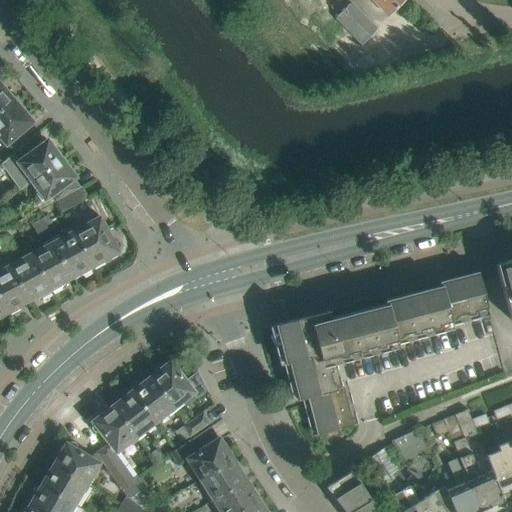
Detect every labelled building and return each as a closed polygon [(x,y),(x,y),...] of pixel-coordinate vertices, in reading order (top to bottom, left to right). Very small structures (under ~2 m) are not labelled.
[(344,0),(340,0),(333,8),(341,16),(338,18),(364,43),(371,36),(375,40),(382,32),(352,3),(350,6),(344,0)] [(375,0),(390,15),(404,0),(375,0)] [(0,111),(12,100),(11,98),(11,95),(7,90),(4,90),(0,85),(0,111)] [(31,121),(21,110),(21,106),(18,102),(14,102),(12,100),(0,111),(0,144),(2,147),(31,121)] [(30,181),(63,157),(57,149),(53,149),(47,141),(18,162),(12,153),(1,163),(19,189),(30,181)] [(76,189),(69,180),(74,177),(68,169),(69,165),(63,157),(30,181),(38,192),(35,194),(40,201),(35,205),(39,210),(56,200),(76,189)] [(62,212),(88,198),(81,186),(76,190),(76,189),(56,200),(62,212)] [(113,241),(111,241),(96,214),(85,220),(86,223),(72,230),(93,269),(103,264),(102,260),(117,252),(118,252),(119,251),(119,250),(120,249),(120,248),(120,246),(119,244),(119,243),(118,242),(116,241),(115,241),(113,241)] [(54,228),(47,215),(39,219),(46,233),(54,228)] [(46,233),(39,219),(31,223),(39,237),(46,233)] [(93,269),(72,230),(59,237),(58,235),(49,240),(70,277),(80,272),(83,275),(93,269)] [(12,251),(5,238),(0,240),(0,248),(4,256),(12,251)] [(70,277),(49,240),(42,244),(43,246),(29,253),(51,292),(61,286),(61,282),(70,277)] [(51,292),(29,253),(17,260),(16,257),(7,262),(28,300),(38,294),(41,297),(51,292)] [(495,264),(510,320),(511,319),(511,259),(495,264)] [(28,300),(7,262),(0,265),(0,267),(1,269),(0,269),(0,297),(9,314),(19,309),(18,305),(28,300)] [(472,307),(485,303),(486,303),(478,272),(438,283),(439,286),(383,301),(384,304),(330,319),(329,315),(278,328),(298,401),(307,398),(317,435),(358,424),(347,385),(336,388),(335,383),(332,383),(329,372),(332,371),(329,360),(326,361),(324,354),(337,350),(338,353),(345,351),(344,349),(356,346),(357,348),(364,346),(363,344),(374,341),(375,343),(382,342),(381,339),(395,335),(394,334),(400,333),(399,330),(410,327),(411,330),(418,328),(417,325),(429,322),(430,325),(437,323),(436,320),(449,317),(449,315),(454,314),(454,311),(465,308),(466,311),(473,309),(472,307)] [(0,318),(9,314),(0,297),(0,318)] [(170,362),(151,377),(176,409),(183,405),(181,402),(192,392),(195,397),(205,389),(206,388),(198,373),(197,373),(186,382),(178,372),(178,371),(179,371),(179,370),(179,369),(179,368),(179,367),(179,366),(179,365),(179,364),(178,364),(178,363),(177,363),(177,362),(176,362),(175,362),(174,361),(173,361),(172,361),(172,362),(171,362),(170,362)] [(138,381),(129,388),(156,422),(167,414),(168,415),(176,409),(151,377),(142,383),(138,381)] [(122,399),(113,406),(139,439),(145,434),(144,432),(156,422),(129,388),(120,395),(122,399)] [(508,411),(506,405),(492,410),(496,420),(510,415),(508,411)] [(90,426),(90,427),(90,428),(91,428),(90,428),(91,428),(91,429),(91,430),(92,430),(92,431),(93,431),(93,432),(94,432),(95,432),(95,433),(96,433),(97,433),(98,433),(98,432),(99,432),(100,432),(100,431),(101,431),(111,442),(95,453),(101,461),(101,460),(122,490),(133,482),(138,478),(119,451),(129,443),(131,445),(139,439),(113,406),(93,422),(92,422),(92,423),(91,423),(91,424),(91,425),(90,425),(90,426)] [(467,410),(455,415),(464,437),(476,432),(475,428),(474,429),(470,419),(471,419),(467,410)] [(203,411),(183,425),(191,436),(209,423),(203,411)] [(485,414),(471,419),(470,419),(474,429),(475,428),(489,423),(485,414)] [(455,415),(442,420),(447,431),(452,442),(464,437),(455,415)] [(447,431),(442,420),(431,424),(436,436),(447,431)] [(191,436),(183,425),(174,432),(182,441),(191,436)] [(234,458),(228,448),(224,448),(210,426),(187,441),(170,454),(178,466),(186,460),(199,480),(234,458)] [(405,463),(429,452),(417,429),(391,440),(401,459),(405,463)] [(501,501),(490,471),(480,475),(464,437),(452,442),(459,457),(458,458),(480,511),(501,501)] [(511,497),(511,456),(507,441),(496,445),(498,450),(485,455),(491,470),(490,471),(501,501),(511,497)] [(60,455),(54,464),(88,485),(100,464),(89,457),(79,452),(79,451),(80,451),(80,450),(80,449),(80,448),(80,447),(80,446),(80,445),(79,445),(79,444),(78,444),(78,443),(77,443),(76,443),(75,443),(74,443),(73,443),(72,443),(72,444),(71,444),(70,444),(70,445),(70,446),(69,446),(66,444),(65,447),(62,446),(58,454),(60,455)] [(156,448),(149,454),(157,464),(164,458),(156,448)] [(385,448),(377,453),(388,471),(392,477),(414,511),(454,511),(445,491),(442,485),(418,501),(385,448)] [(392,477),(377,453),(367,459),(380,485),(392,477)] [(210,502),(244,480),(239,471),(240,468),(234,458),(199,480),(207,493),(205,494),(210,502)] [(477,511),(480,511),(458,458),(447,463),(457,485),(445,491),(454,511),(477,511)] [(75,505),(88,485),(54,464),(49,473),(46,473),(42,480),(43,483),(42,484),(75,505)] [(371,504),(352,470),(327,487),(345,511),(363,511),(363,510),(371,504)] [(414,511),(392,477),(380,485),(388,499),(393,496),(398,505),(387,511),(414,511)] [(237,511),(259,498),(253,489),(250,488),(244,480),(210,502),(214,509),(217,508),(219,511),(237,511)] [(149,511),(154,509),(133,482),(122,490),(126,495),(134,501),(147,511),(149,511)] [(35,497),(30,504),(43,511),(81,511),(83,509),(75,505),(42,484),(41,486),(38,487),(34,493),(35,497)] [(264,511),(265,511),(266,508),(259,498),(237,511),(264,511)] [(147,511),(134,501),(129,510),(132,511),(147,511)]
